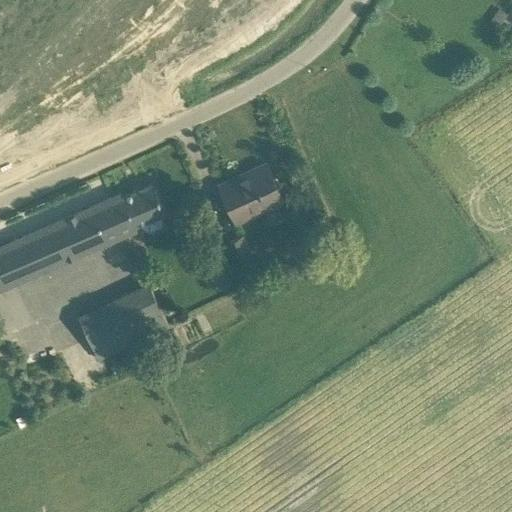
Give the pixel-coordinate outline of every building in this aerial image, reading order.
[(178,0),(193,20),(213,6),(208,0),(178,0)] [(111,34),(97,4),(65,17),(83,56),(105,46),(108,52),(117,73),(133,66),(134,69),(139,67),(139,66),(145,63),(146,64),(151,62),(149,59),(166,52),(158,36),(155,37),(150,25),(113,41),(110,35),(111,34)] [(31,6),(18,12),(21,20),(34,14),(31,6)] [(221,188),(236,221),(283,199),(266,162),(247,170),(249,175),(221,188)] [(120,191),(101,200),(118,236),(136,228),(135,224),(165,211),(152,182),(122,195),(120,191)] [(0,287),(118,236),(101,200),(0,244),(0,287)] [(226,242),(238,270),(255,262),(242,235),(226,242)] [(78,315),(98,358),(169,325),(149,282),(78,315)]
